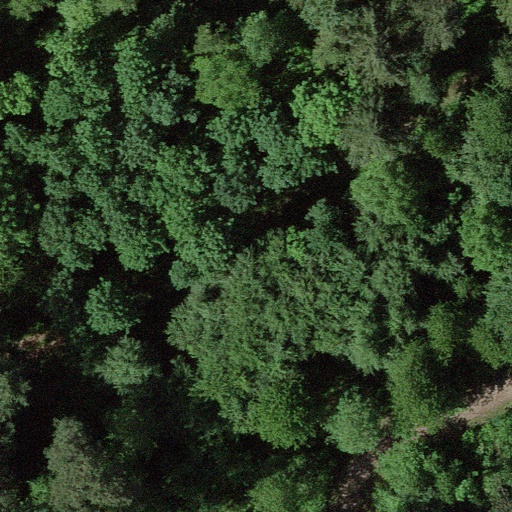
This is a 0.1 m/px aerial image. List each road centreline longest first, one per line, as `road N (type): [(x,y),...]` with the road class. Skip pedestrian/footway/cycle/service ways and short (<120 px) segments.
road 1 (track): [(511,42),(318,190),(0,360)]
road 2 (track): [(154,511),(178,372),(216,251)]
